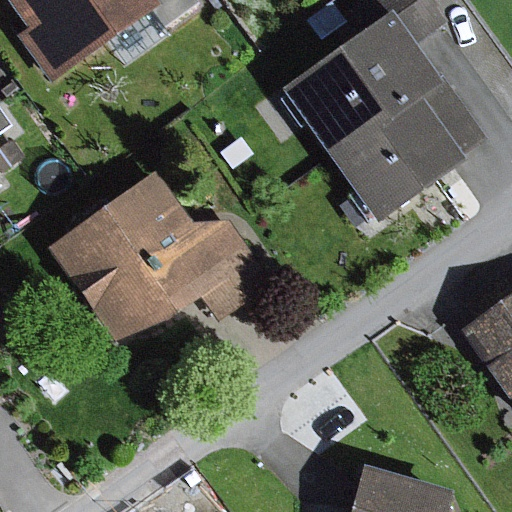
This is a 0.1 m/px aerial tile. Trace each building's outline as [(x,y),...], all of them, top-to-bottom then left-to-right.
[(7,0),(29,30),(17,38),(51,86),(153,13),(166,31),(201,6),(196,0),(7,0)] [(334,165),(446,85),(418,47),(450,24),(433,0),(363,0),(351,9),(367,30),(281,92),(334,165)] [(446,85),(334,165),(379,228),(468,163),(463,157),(486,141),(446,85)] [(0,136),(12,128),(0,110),(0,136)] [(193,225),(154,175),(48,252),(116,345),(200,299),(218,324),(276,288),(229,223),(193,225)] [(477,323),(461,334),(511,406),(511,421),(511,422),(511,283),(508,278),(466,307),(477,323)] [(448,511),(454,494),(364,469),(351,511),(448,511)]
